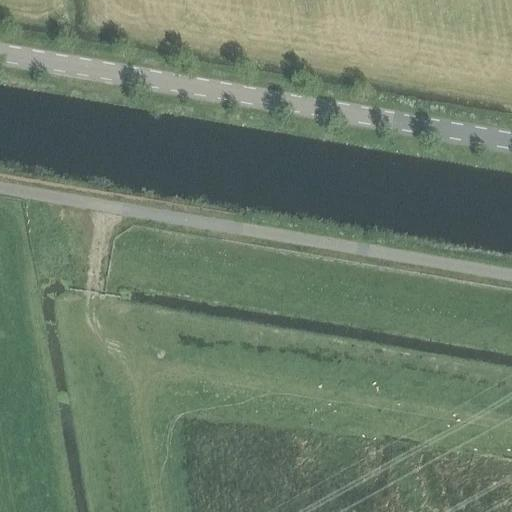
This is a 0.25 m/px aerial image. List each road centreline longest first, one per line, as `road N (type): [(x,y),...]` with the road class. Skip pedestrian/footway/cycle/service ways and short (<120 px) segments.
road 1 (tertiary): [(511,143),(0,55)]
road 2 (unclassified): [(511,276),(0,189)]
